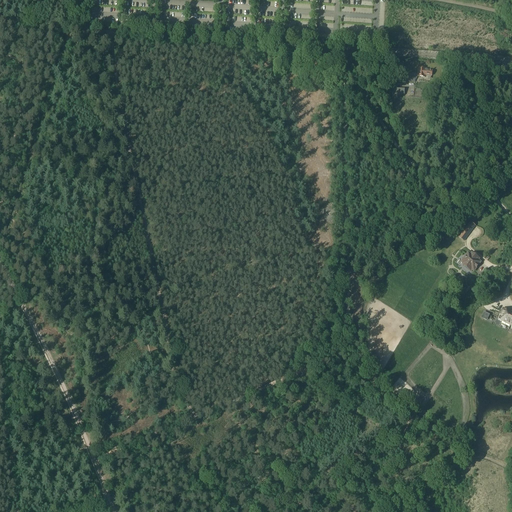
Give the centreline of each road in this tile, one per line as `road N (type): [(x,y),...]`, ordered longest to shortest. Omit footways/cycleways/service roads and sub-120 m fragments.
road 1 (track): [(114,33),(511,58)]
road 2 (track): [(197,415),(184,402),(174,367),(113,65),(114,33)]
road 3 (track): [(299,372),(331,357),(344,338),(346,49)]
road 4 (track): [(94,460),(0,256)]
road 5 (unknown): [(344,83),(413,164),(475,187),(511,218)]
road 6 (unknown): [(220,5),(215,23),(97,13),(89,0)]
